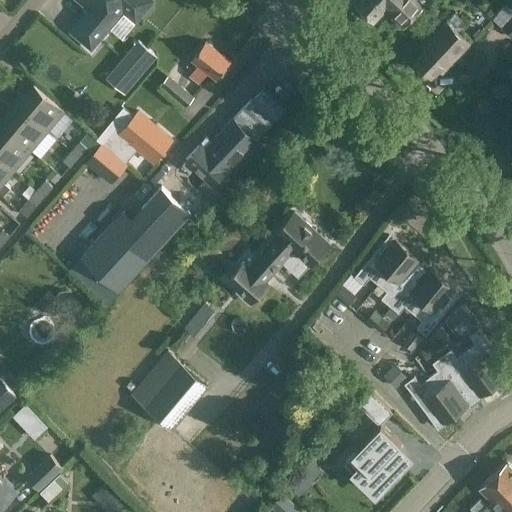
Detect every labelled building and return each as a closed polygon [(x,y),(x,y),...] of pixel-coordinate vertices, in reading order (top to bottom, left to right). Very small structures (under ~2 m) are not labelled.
[(69,32),(91,51),(125,12),(136,22),(153,1),(151,0),(78,0),(88,9),(69,32)] [(386,9),(404,26),(424,4),(420,0),(358,0),(356,4),(374,21),(386,9)] [(511,16),(502,27),(511,37),(511,16)] [(415,60),(431,75),(439,67),(443,71),(458,56),(457,55),(469,42),(445,21),(421,46),(425,50),(415,60)] [(125,94),(157,56),(138,40),(106,78),(125,94)] [(191,76),(200,84),(209,72),(217,79),(231,62),(205,42),(192,59),(199,65),(191,76)] [(194,97),(169,76),(160,86),(185,108),(194,97)] [(17,105),(47,131),(65,111),(34,85),(17,105)] [(264,87),(234,119),(237,121),(228,130),(225,127),(211,142),(207,137),(186,159),(208,179),(196,192),(210,205),(215,199),(217,201),(224,194),(213,184),(227,170),(228,171),(252,146),(258,140),(257,139),(257,138),(286,108),(264,87)] [(17,105),(0,124),(31,151),(47,131),(17,105)] [(115,128),(102,142),(126,162),(138,147),(155,162),(173,140),(139,111),(121,133),(115,128)] [(0,124),(0,158),(14,170),(31,151),(0,124)] [(71,151),(79,158),(88,147),(80,141),(71,151)] [(126,162),(102,142),(86,161),(112,184),(128,164),(126,162)] [(79,158),(71,151),(63,160),(70,167),(79,158)] [(4,182),(14,170),(0,158),(0,193),(3,196),(11,187),(4,182)] [(37,190),(45,196),(53,187),(45,180),(37,190)] [(88,286),(106,303),(192,212),(161,184),(132,216),(124,209),(81,255),(100,273),(88,286)] [(45,196),(37,190),(19,210),(27,217),(45,196)] [(225,281),(251,305),(269,283),(267,281),(274,272),(285,260),(300,274),(309,264),(310,265),(329,244),(295,213),(276,234),(278,236),(258,258),(257,256),(249,265),(243,260),(225,281)] [(0,231),(0,244),(1,245),(9,235),(2,229),(0,231)] [(370,277),(378,284),(408,248),(396,238),(395,240),(389,235),(355,276),(364,284),(370,277)] [(381,298),(390,305),(424,264),(418,259),(419,258),(408,248),(378,284),(387,291),(381,298)] [(390,305),(399,313),(405,306),(413,313),(443,277),(431,267),(430,269),(424,264),(390,305)] [(416,327),(425,335),(460,293),(453,288),(455,286),(443,277),(413,313),(422,320),(416,327)] [(34,304),(44,314),(57,298),(56,297),(63,289),(65,291),(67,288),(57,280),(48,290),(47,289),(34,304)] [(470,303),(456,307),(463,330),(477,326),(470,303)] [(394,319),(399,313),(390,305),(385,312),(394,319)] [(366,321),(373,326),(381,316),(374,310),(366,321)] [(373,326),(382,333),(390,323),(381,316),(373,326)] [(465,349),(493,387),(505,378),(504,376),(511,371),(479,328),(469,335),(474,343),(465,349)] [(402,343),(412,351),(422,338),(413,330),(402,343)] [(441,355),(473,399),(480,394),(481,396),(493,387),(465,349),(456,356),(451,348),(441,355)] [(172,429),(209,384),(166,349),(130,394),(172,429)] [(429,376),(456,414),(468,404),(467,403),(473,399),(441,355),(432,362),(438,370),(429,376)] [(404,383),(436,426),(443,421),(444,423),(456,414),(429,376),(419,383),(414,375),(404,383)] [(0,411),(17,396),(0,376),(0,411)] [(357,403),(377,423),(389,410),(392,413),(393,412),(370,389),(357,403)] [(33,438),(46,426),(23,402),(10,414),(33,438)] [(401,443),(381,424),(351,455),(361,465),(354,472),(376,493),(408,459),(397,448),(401,443)] [(0,506),(18,489),(5,474),(2,477),(0,475),(0,447),(2,445),(0,442),(0,506)] [(39,490),(63,467),(49,453),(25,477),(39,490)] [(287,482),(300,495),(323,470),(310,458),(287,482)] [(511,511),(511,467),(507,462),(480,488),(493,500),(487,505),(480,498),(470,507),(474,511),(511,511)] [(64,487),(70,481),(61,472),(55,478),(64,487)] [(270,507),(275,511),(299,511),(302,509),(282,493),(270,507)]
